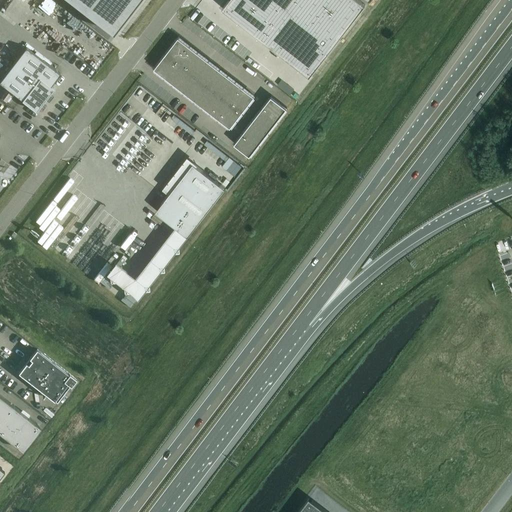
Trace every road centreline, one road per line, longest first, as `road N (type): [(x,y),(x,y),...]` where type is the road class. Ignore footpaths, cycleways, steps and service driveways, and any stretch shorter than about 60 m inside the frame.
road 1 (motorway): [(511,8),(128,511)]
road 2 (motorway): [(302,322),(511,45)]
road 3 (unclassified): [(176,0),(0,226)]
road 4 (motorway): [(302,322),(414,237),(511,188)]
road 5 (motorway): [(157,511),(302,322)]
